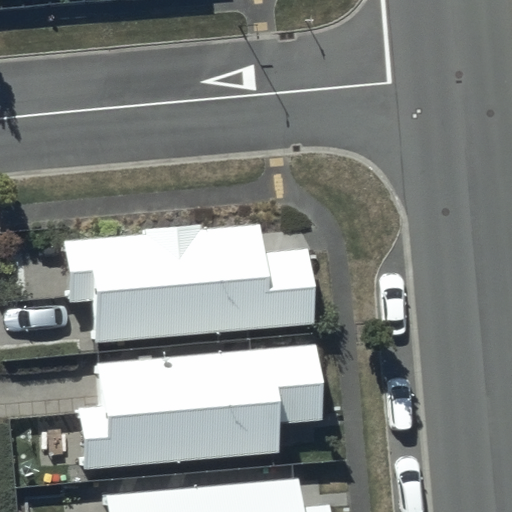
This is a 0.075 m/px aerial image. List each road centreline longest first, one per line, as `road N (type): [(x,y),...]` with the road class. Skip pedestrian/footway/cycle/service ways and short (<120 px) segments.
road 1 (residential): [(0,120),(459,76)]
road 2 (tertiary): [(459,76),(495,511)]
